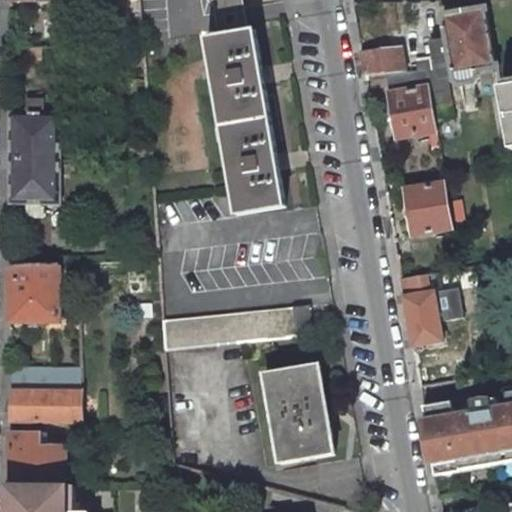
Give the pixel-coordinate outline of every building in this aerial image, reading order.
[(217,0),(223,36),(237,34),(245,32),(239,0),(217,0)] [(433,43),(435,57),(435,58),(438,58),(441,77),(448,76),(453,75),(454,82),(459,84),(474,82),(478,77),(477,71),(498,67),(490,17),(488,8),(443,15),(448,40),(433,43)] [(223,36),(207,39),(238,216),(287,207),(272,118),(257,30),(245,32),(237,34),(223,36)] [(402,47),(362,53),(366,76),(389,74),(406,72),(402,47)] [(435,57),(417,60),(419,71),(426,70),(429,87),(435,116),(454,113),(448,76),(441,77),(438,58),(435,58),(435,57)] [(406,72),(389,74),(393,94),(418,89),(415,71),(406,72)] [(511,86),(502,88),(511,144),(511,143),(511,86)] [(393,94),(390,94),(398,138),(437,132),(435,116),(429,87),(418,89),(393,94)] [(27,113),(11,113),(11,158),(61,158),(61,113),(45,113),(45,100),(27,100),(27,113)] [(130,157),(152,157),(151,143),(129,143),(130,157)] [(61,158),(11,158),(11,204),(61,204),(61,158)] [(446,184),(407,191),(415,235),(454,228),(446,184)] [(40,250),(11,250),(11,267),(41,266),(40,250)] [(41,266),(11,267),(11,322),(60,322),(60,265),(41,266)] [(431,275),(402,280),(413,346),(443,341),(431,275)] [(294,310),(297,337),(313,335),(310,306),(294,308),(294,310)] [(294,310),(164,323),(166,351),(297,337),(294,310)] [(320,364),(266,374),(282,465),(337,455),(320,364)] [(56,369),(14,369),(14,389),(83,391),(82,372),(56,371),(56,369)] [(83,391),(14,389),(14,421),(84,422),(83,396),(83,391)] [(507,403),(502,404),(492,405),(491,396),(481,397),(470,399),(472,409),(463,410),(455,411),(453,400),(424,405),(425,412),(432,454),(436,475),(511,463),(511,391),(505,392),(507,403)] [(84,422),(86,485),(176,485),(174,465),(169,393),(83,396),(84,422)] [(491,396),(492,405),(502,404),(501,399),(496,397),(491,396)] [(463,410),(472,409),(470,399),(470,400),(465,402),(462,405),(463,410)] [(13,431),(11,431),(11,485),(15,485),(68,485),(68,444),(43,444),(43,431),(13,431)] [(75,511),(75,485),(68,485),(15,485),(15,511),(75,511)]
